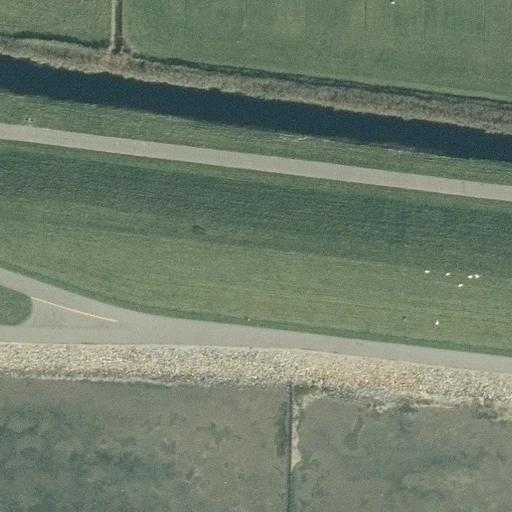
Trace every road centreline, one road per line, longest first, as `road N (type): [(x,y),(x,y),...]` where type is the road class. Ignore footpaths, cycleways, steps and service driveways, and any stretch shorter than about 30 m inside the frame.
road 1 (unclassified): [(511,200),(0,137)]
road 2 (unclassified): [(199,349),(511,376)]
road 3 (unclassified): [(0,279),(199,349)]
road 4 (unclassified): [(0,344),(199,349)]
